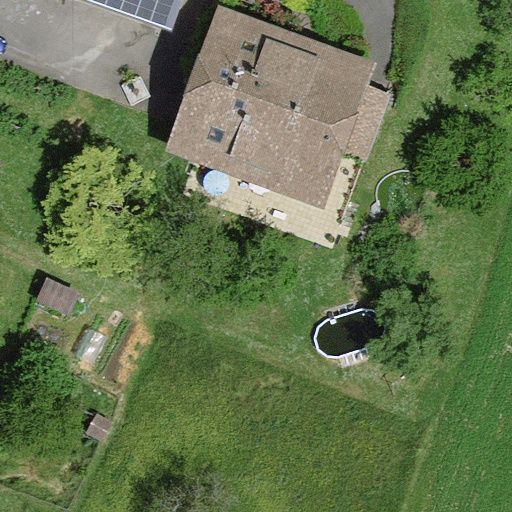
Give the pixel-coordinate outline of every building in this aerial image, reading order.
[(102,0),(171,24),(179,0),(102,0)] [(225,17),(177,149),(326,203),(345,151),(367,159),(390,96),(367,88),(374,71),(225,17)] [(49,281),(38,303),(71,319),(81,296),(49,281)] [(158,358),(152,370),(169,378),(175,366),(158,358)] [(98,386),(87,411),(101,417),(112,392),(98,386)]
